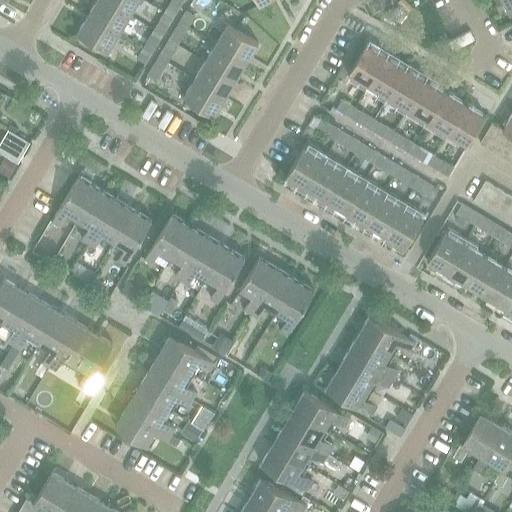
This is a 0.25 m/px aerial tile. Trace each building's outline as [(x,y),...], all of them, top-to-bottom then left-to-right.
[(129,14),(106,0),(94,0),(87,13),(118,31),(129,14)] [(136,0),(106,0),(129,14),(136,0)] [(168,0),(166,4),(176,10),(181,0),(168,0)] [(511,11),(511,0),(502,0),(510,12),(511,11)] [(178,20),(187,25),(193,14),(185,9),(178,20)] [(238,9),(230,20),(238,25),(245,14),(238,9)] [(156,22),(165,28),(172,16),(163,10),(156,22)] [(107,50),(118,31),(87,13),(76,31),(107,50)] [(226,23),(214,42),(246,61),(257,42),(226,23)] [(176,43),(183,32),(174,27),(168,38),(176,43)] [(152,28),(142,46),(151,51),(162,34),(152,28)] [(246,61),(214,42),(204,59),(235,78),(246,61)] [(367,84),(385,55),(365,42),(347,72),(367,84)] [(166,61),(172,50),(164,45),(157,56),(166,61)] [(144,63),(151,51),(142,46),(135,57),(144,63)] [(386,96),(405,66),(385,55),(367,84),(386,96)] [(235,78),(204,59),(193,77),(224,96),(235,78)] [(155,79),(162,67),(154,62),(146,74),(155,79)] [(406,108),(424,78),(405,66),(386,96),(406,108)] [(224,96),(193,77),(182,95),(213,114),(224,96)] [(425,120),(443,90),(424,78),(406,108),(425,120)] [(445,132),(463,102),(443,90),(425,120),(445,132)] [(342,97),(336,107),(337,108),(348,115),(349,115),(355,105),(342,97)] [(483,114),(463,102),(445,132),(465,144),(483,114)] [(361,109),(355,119),(356,120),(367,127),(369,127),(375,117),(361,109)] [(511,110),(502,127),(502,128),(511,133),(511,110)] [(320,117),(314,127),(328,135),(334,125),(333,124),(320,117)] [(381,121),(375,131),(388,139),(394,129),(381,121)] [(492,121),(479,142),(490,148),(502,128),(502,127),(492,121)] [(511,133),(502,128),(490,148),(500,154),(511,134),(511,133)] [(341,129),(335,140),(348,148),(354,137),(353,137),(342,130),(341,129)] [(401,133),(395,143),(406,150),(408,151),(414,141),(401,133)] [(16,134),(12,141),(22,147),(26,140),(16,134)] [(511,134),(500,154),(510,160),(511,157),(511,134)] [(360,141),(354,151),(368,159),(374,149),(366,145),(362,142),(360,141)] [(304,188),(323,157),(302,145),(284,175),(304,188)] [(420,145),(414,155),(415,155),(426,162),(427,163),(433,153),(420,145)] [(380,153),(374,163),(387,171),(393,161),(392,160),(381,154),(380,153)] [(4,155),(0,161),(0,168),(8,173),(15,161),(4,155)] [(324,199),(342,169),(323,157),(304,188),(324,199)] [(440,157),(434,167),(435,167),(444,173),(448,175),(454,165),(440,157)] [(399,165),(393,175),(407,183),(413,173),(412,172),(401,165),(399,165)] [(343,211),(362,181),(342,169),(324,199),(343,211)] [(77,218),(96,186),(78,175),(50,219),(58,224),(67,211),(77,218)] [(419,177),(413,187),(426,195),(432,185),(431,184),(420,177),(419,177)] [(485,179),(473,199),(483,206),(495,185),(485,179)] [(363,223),(381,193),(362,181),(343,211),(363,223)] [(495,185),(483,206),(493,212),(506,192),(495,185)] [(86,241),(114,197),(96,186),(77,218),(88,225),(80,238),(86,241)] [(511,195),(506,192),(493,212),(504,218),(511,204),(511,195)] [(382,235),(401,205),(381,193),(363,223),(382,235)] [(112,239),(131,208),(114,197),(86,241),(94,246),(102,233),(112,239)] [(462,202),(456,212),(469,220),(475,210),(462,202)] [(421,217),(401,205),(382,235),(403,248),(421,217)] [(150,219),(131,208),(112,239),(124,246),(116,260),(122,264),(150,219)] [(170,256),(189,224),(170,212),(143,257),(152,262),(159,249),(170,256)] [(482,214),(476,224),(489,232),(495,222),(482,214)] [(180,279),(207,234),(189,224),(170,256),(181,262),(174,275),(180,279)] [(511,232),(501,226),(495,236),(509,244),(511,238),(511,232)] [(446,273),(464,243),(444,230),(426,261),(446,273)] [(205,277),(224,245),(207,234),(180,279),(186,283),(194,270),(205,277)] [(465,285),(484,254),(464,243),(446,273),(465,285)] [(243,256),(224,245),(205,277),(216,284),(208,297),(216,301),(243,256)] [(485,296),(503,266),(484,254),(465,285),(485,296)] [(250,313),(277,267),(258,256),(239,288),(251,295),(243,308),(250,313)] [(504,308),(511,295),(511,271),(503,266),(485,296),(504,308)] [(275,310),(295,278),(277,267),(250,313),(256,316),(264,303),(275,310)] [(0,318),(2,320),(22,289),(3,277),(0,282),(0,318)] [(313,289),(295,278),(275,310),(286,317),(278,330),(286,334),(313,289)] [(141,287),(128,279),(121,291),(134,299),(141,287)] [(12,344),(39,299),(22,289),(2,320),(13,327),(6,340),(12,344)] [(171,294),(164,306),(171,310),(178,298),(171,294)] [(38,342),(57,310),(39,299),(12,344),(18,348),(26,335),(38,342)] [(48,365),(75,321),(57,310),(38,342),(48,348),(40,361),(48,365)] [(185,312),(177,326),(199,339),(207,325),(185,312)] [(369,313),(358,332),(389,351),(395,342),(409,350),(415,341),(369,313)] [(73,363),(92,331),(75,321),(48,365),(55,370),(63,357),(73,363)] [(111,343),(92,331),(73,363),(84,370),(77,382),(84,387),(94,370),(111,343)] [(220,332),(212,346),(224,354),(225,352),(231,343),(233,340),(220,332)] [(384,360),(389,351),(358,332),(347,350),(393,377),(398,369),(384,360)] [(168,334),(157,353),(188,372),(194,361),(208,369),(213,362),(168,334)] [(231,343),(225,352),(232,356),(238,347),(231,343)] [(12,344),(4,357),(10,362),(18,348),(12,344)] [(393,377),(347,350),(336,368),(368,387),(374,377),(388,386),(393,377)] [(181,383),(188,372),(157,353),(146,371),(191,398),(195,391),(181,383)] [(262,364),(257,371),(268,377),(272,370),(262,364)] [(362,396),(368,387),(336,368),(325,386),(371,414),(377,404),(362,396)] [(94,370),(84,387),(91,391),(102,375),(94,370)] [(191,398),(146,371),(135,389),(167,407),(173,396),(187,404),(191,398)] [(160,418),(167,407),(135,389),(125,406),(170,433),(174,427),(160,418)] [(304,389),(293,407),(324,426),(330,417),(344,425),(350,416),(304,389)] [(170,433),(125,406),(113,425),(144,444),(152,431),(166,440),(166,439),(170,433)] [(319,436),(324,426),(293,407),(282,425),(328,453),(333,444),(319,436)] [(402,407),(396,417),(407,423),(413,413),(402,407)] [(460,442),(452,456),(459,461),(468,447),(481,454),(482,455),(501,426),(479,413),(461,443),(460,442)] [(194,424),(187,436),(195,441),(202,429),(194,424)] [(328,453),(282,425),(271,443),(303,462),(308,453),(323,461),(328,453)] [(8,432),(0,426),(0,440),(2,442),(8,432)] [(481,454),(472,468),(480,473),(489,460),(501,467),(503,468),(511,453),(511,432),(501,426),(482,455),(481,454)] [(372,428),(367,435),(375,440),(379,432),(372,428)] [(170,433),(166,439),(175,445),(179,439),(170,433)] [(297,471),(303,462),(271,443),(260,462),(306,489),(312,480),(297,471)] [(354,452),(349,461),(358,467),(363,457),(354,452)] [(328,453),(323,461),(335,468),(340,460),(328,453)] [(501,467),(493,481),(494,482),(500,485),(509,472),(511,473),(511,453),(503,468),(501,467)] [(30,491),(16,511),(36,511),(40,506),(49,511),(50,511),(68,482),(50,471),(36,495),(30,491)] [(260,476),(249,495),(278,511),(281,511),(287,504),(299,511),(301,511),(306,503),(260,476)] [(68,482),(50,511),(74,511),(86,493),(68,482)] [(86,493),(74,511),(99,511),(104,504),(86,493)] [(278,511),(249,495),(239,511),(278,511)]
